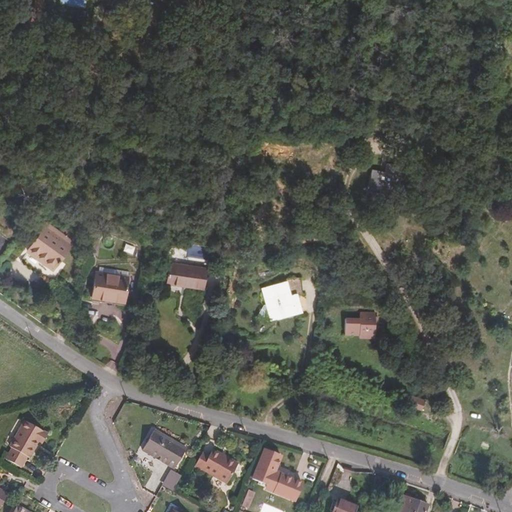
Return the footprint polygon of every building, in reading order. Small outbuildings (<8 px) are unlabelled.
[(23,55),(28,56),(34,28),(29,26),(23,55)] [(395,192),(397,182),(399,175),(396,174),(398,165),(385,163),(384,172),(383,175),(378,174),(379,171),(371,170),(368,185),(375,187),(374,191),(382,193),(387,194),(387,191),(395,192)] [(402,183),(397,182),(395,192),(387,191),(387,194),(382,193),(381,197),(399,201),(402,183)] [(36,258),(52,269),(72,242),(70,240),(74,235),(63,227),(60,233),(47,224),(20,261),(29,267),(36,258)] [(0,234),(0,254),(1,255),(11,241),(0,234)] [(100,243),(91,241),(89,254),(98,256),(100,243)] [(58,274),(52,269),(36,258),(29,267),(51,283),(58,274)] [(206,269),(170,264),(167,284),(203,289),(206,269)] [(99,267),(98,273),(128,277),(129,272),(99,267)] [(278,270),(265,274),(266,278),(279,274),(278,270)] [(128,277),(98,273),(96,272),(92,297),(124,302),(128,277)] [(287,283),(263,290),(269,311),(271,320),(301,312),(297,295),(303,294),(302,278),(293,278),(286,279),(287,283)] [(271,320),(269,311),(261,313),(264,325),(274,322),(273,320),(271,320)] [(367,331),(367,327),(366,323),(351,325),(351,331),(337,332),(338,348),(353,346),(353,349),(369,348),(368,342),(372,337),(370,334),(367,331)] [(210,359),(212,352),(203,349),(201,357),(210,359)] [(426,404),(410,398),(406,406),(422,412),(426,404)] [(47,434),(25,421),(10,447),(12,449),(6,459),(21,468),(27,457),(29,458),(38,443),(41,445),(47,434)] [(186,449),(154,430),(142,450),(174,469),(186,449)] [(223,459),(224,456),(213,450),(211,452),(223,459)] [(238,464),(224,456),(223,459),(211,452),(209,456),(202,452),(194,466),(201,470),(202,469),(227,484),(238,464)] [(301,483),(274,472),(267,490),(294,501),(301,483)] [(0,507),(8,494),(0,489),(0,507)] [(425,511),(428,505),(402,496),(396,511),(425,511)] [(354,511),(357,507),(337,499),(331,511),(354,511)]
